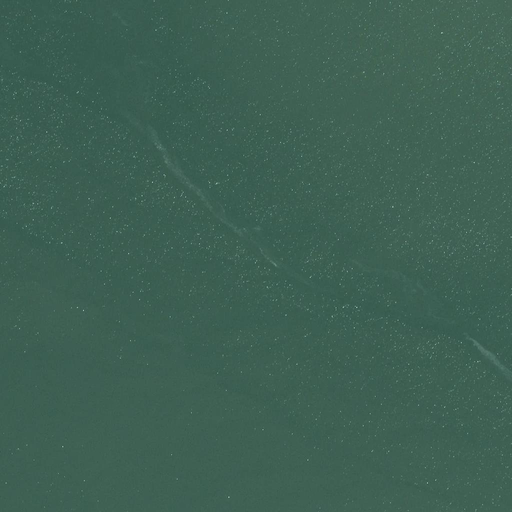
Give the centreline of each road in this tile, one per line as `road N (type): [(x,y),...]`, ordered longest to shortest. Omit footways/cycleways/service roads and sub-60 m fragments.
road 1 (trunk): [(301,511),(314,0)]
road 2 (trunk): [(268,0),(259,511)]
